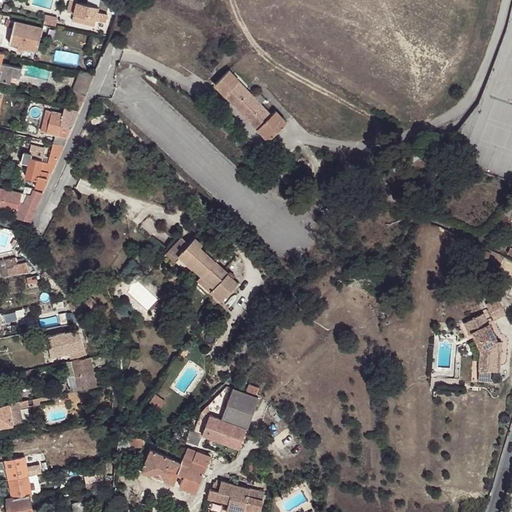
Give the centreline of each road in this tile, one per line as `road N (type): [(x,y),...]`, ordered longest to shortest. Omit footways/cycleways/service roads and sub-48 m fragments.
road 1 (unknown): [(96,88),(133,100),(169,126),(286,243)]
road 2 (track): [(300,139),(255,82),(222,0)]
